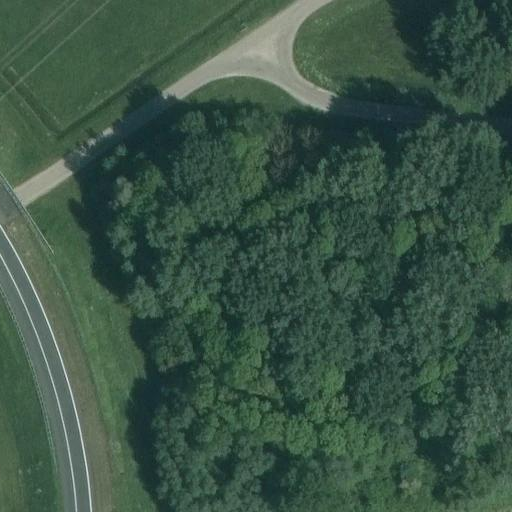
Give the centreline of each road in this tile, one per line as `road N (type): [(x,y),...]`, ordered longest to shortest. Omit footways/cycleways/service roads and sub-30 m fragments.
road 1 (unclassified): [(0,210),(257,33)]
road 2 (unclassified): [(257,33),(300,94),(331,105),(511,125)]
road 3 (motorway): [(0,243),(43,331),(65,400),(81,511)]
